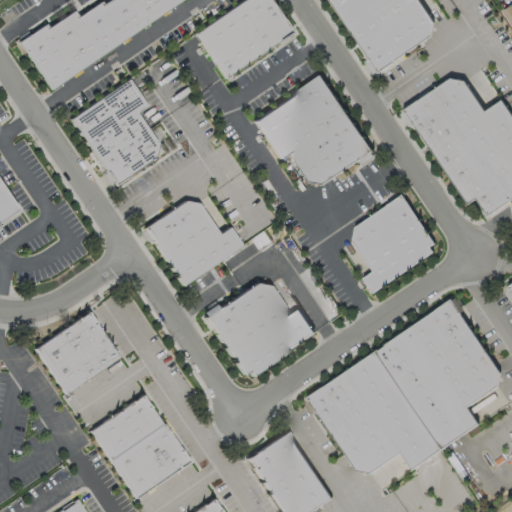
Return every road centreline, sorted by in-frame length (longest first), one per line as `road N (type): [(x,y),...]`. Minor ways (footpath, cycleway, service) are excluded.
road 1 (residential): [(0,64),(239,417)]
road 2 (residential): [(293,0),(471,259)]
road 3 (residential): [(239,417),(471,259)]
road 4 (residential): [(129,259),(46,311),(0,312)]
